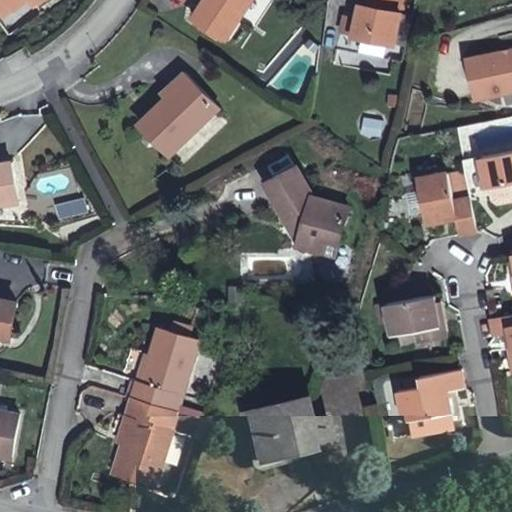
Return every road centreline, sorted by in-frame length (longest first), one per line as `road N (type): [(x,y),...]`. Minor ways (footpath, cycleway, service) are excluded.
road 1 (residential): [(39,511),(92,253),(123,237)]
road 2 (residential): [(0,91),(33,80),(83,43),(119,0)]
road 3 (residential): [(389,511),(511,465)]
